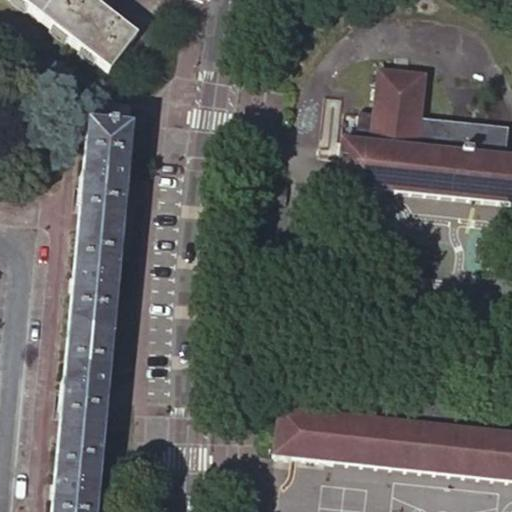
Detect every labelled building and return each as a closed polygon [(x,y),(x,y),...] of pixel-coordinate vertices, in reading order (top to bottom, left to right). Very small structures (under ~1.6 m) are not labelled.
[(7,0),(105,76),(133,41),(105,19),(107,17),(95,7),(93,9),(81,0),(7,0)] [(107,17),(113,9),(101,0),(99,0),(95,7),(107,17)] [(511,208),(511,161),(502,161),(505,132),(418,122),(422,79),(375,74),(371,117),(356,116),(353,145),(339,144),(334,189),(511,208)] [(50,511),(90,511),(127,108),(88,105),(50,511)] [(269,461),(511,486),(511,439),(454,433),(457,402),(410,397),(407,428),(274,415),(269,461)]
